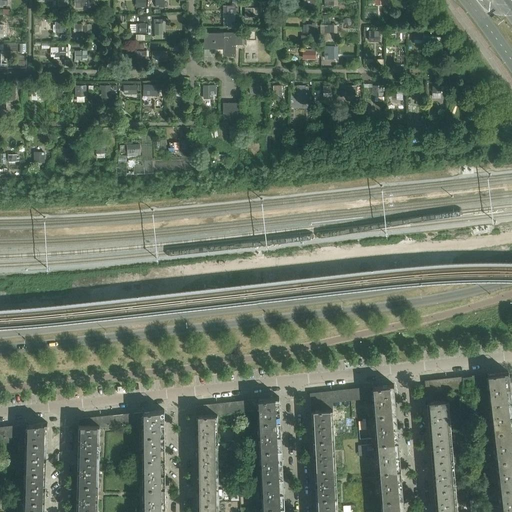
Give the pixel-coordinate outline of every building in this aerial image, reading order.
[(235,6),(226,6),(226,14),(235,14),(235,6)] [(409,9),(412,17),(417,15),(414,7),(409,9)] [(257,17),(257,8),(244,8),(244,17),(257,17)] [(67,33),(67,22),(56,22),(56,25),(54,25),(54,32),(56,32),(56,33),(67,33)] [(315,34),(315,25),(315,23),(311,23),(311,24),(306,24),(306,33),(315,34)] [(82,33),(82,24),(74,24),(74,33),(82,33)] [(325,25),(325,34),(333,34),(333,25),(325,25)] [(399,41),(399,31),(391,31),(391,41),(399,41)] [(422,40),(422,34),(425,34),(425,31),(414,31),(414,40),(422,40)] [(236,56),(236,44),(242,44),(242,37),(244,37),(244,32),(235,32),(235,33),(205,33),(205,49),(224,49),(224,56),(236,56)] [(315,59),(315,51),(315,48),(315,43),(310,43),(310,51),(302,51),(302,59),(315,59)] [(325,51),(325,59),(333,59),(333,51),(325,51)] [(164,52),(162,52),(155,52),(155,60),(160,60),(160,62),(164,62),(164,52)] [(86,97),(86,85),(76,86),(77,97),(86,97)] [(110,98),(110,86),(102,86),(102,98),(110,98)] [(136,94),(136,86),(123,86),(123,94),(136,94)] [(150,86),(150,92),(156,92),(156,94),(159,94),(159,86),(150,86)] [(182,94),(182,86),(174,86),(174,94),(182,94)] [(260,86),(258,86),(250,86),(250,94),(260,94),(260,86)] [(282,86),(273,86),(273,94),(282,94),(282,86)] [(297,86),(297,95),(306,95),(306,86),(297,86)] [(348,86),(348,95),(356,95),(356,86),(348,86)] [(383,98),(383,86),(373,86),(373,97),(383,98)] [(235,103),(227,103),(223,103),(223,122),(234,122),(234,125),(229,125),(229,139),(241,139),(241,103),(235,103)] [(180,151),(180,142),(171,142),(171,147),(169,147),(170,152),(180,151)] [(127,145),(128,156),(142,156),(141,144),(127,145)] [(64,156),(75,155),(75,147),(64,147),(64,156)] [(45,163),(45,151),(33,151),(33,163),(45,163)] [(508,372),(488,374),(489,384),(491,403),(511,401),(508,372)] [(488,374),(472,376),(473,386),(489,384),(488,374)] [(472,376),(462,377),(463,387),(463,389),(473,388),(473,386),(472,376)] [(462,377),(426,381),(427,391),(447,389),(463,387),(462,377)] [(394,384),(373,387),(374,397),(375,413),(396,412),(394,384)] [(373,387),(357,388),(358,398),(374,397),(373,387)] [(357,388),(340,390),(341,400),(358,398),(357,388)] [(447,389),(427,391),(427,401),(448,399),(447,389)] [(324,392),(325,402),(325,408),(333,408),(332,401),(341,400),(340,390),(324,392)] [(279,397),(258,399),(259,409),(259,421),(280,420),(279,397)] [(259,409),(258,399),(242,401),(243,411),(259,409)] [(448,399),(427,401),(428,413),(431,413),(431,417),(429,417),(430,430),(451,428),(448,399)] [(242,401),(225,403),(226,412),(243,411),(242,401)] [(511,402),(511,401),(491,403),(494,431),(511,429),(511,402)] [(225,403),(209,404),(209,414),(217,413),(226,412),(225,403)] [(209,404),(196,406),(197,414),(209,414),(209,404)] [(333,408),(325,408),(312,409),(312,422),(315,422),(315,426),(313,426),(313,438),(334,437),(333,408)] [(164,409),(143,412),(144,422),(144,435),(165,435),(164,409)] [(143,412),(127,413),(128,423),(144,422),(143,412)] [(396,412),(375,413),(377,442),(398,440),(396,412)] [(127,413),(110,415),(111,424),(128,423),(127,413)] [(199,431),(197,431),(197,443),(218,443),(217,413),(209,414),(197,414),(196,414),(197,427),(199,427),(199,431)] [(110,415),(89,418),(89,425),(100,425),(111,424),(110,415)] [(280,420),(259,421),(261,449),(282,448),(280,420)] [(26,425),(26,435),(25,441),(47,442),(47,422),(26,425)] [(81,441),(79,441),(78,453),(99,454),(100,425),(89,425),(79,424),(79,437),(81,437),(81,441)] [(26,435),(26,425),(10,426),(11,437),(26,435)] [(11,437),(10,426),(0,427),(0,437),(1,438),(1,443),(9,442),(9,437),(11,437)] [(451,428),(430,430),(431,442),(433,442),(434,446),(431,446),(432,459),(453,457),(451,428)] [(511,429),(494,431),(498,460),(511,458),(511,429)] [(165,435),(144,435),(144,458),(165,458),(165,435)] [(334,437),(313,438),(314,451),(316,451),(317,455),(314,455),(315,467),(336,466),(334,437)] [(398,440),(377,442),(380,470),(401,469),(398,440)] [(47,442),(25,441),(25,470),(46,471),(46,458),(44,458),(44,454),(46,454),(47,442)] [(200,460),(197,460),(197,473),(218,472),(218,443),(197,443),(197,456),(200,456),(200,460)] [(282,448),(261,449),(262,477),(283,476),(282,448)] [(80,470),(78,470),(78,482),(99,483),(99,454),(78,453),(78,466),(81,466),(80,470)] [(453,457),(432,459),(433,472),(436,471),(436,475),(434,476),(435,488),(455,486),(453,457)] [(165,458),(144,458),(144,487),(165,487),(165,458)] [(511,458),(498,460),(501,488),(511,486),(511,458)] [(318,484),(316,484),(316,496),(337,495),(336,466),(315,467),(315,480),(318,480),(318,484)] [(401,469),(380,470),(382,498),(403,497),(401,469)] [(46,471),(25,470),(24,500),(45,500),(46,487),(43,487),(43,483),(46,483),(46,471)] [(218,472),(197,473),(197,485),(200,485),(200,489),(197,489),(198,502),(219,501),(218,472)] [(283,476),(262,477),(263,506),(284,505),(283,476)] [(80,500),(77,500),(76,511),(97,511),(99,483),(78,482),(77,496),(80,496),(80,500)] [(457,511),(455,486),(435,488),(436,501),(438,500),(439,504),(436,505),(436,511),(457,511)] [(511,511),(511,486),(501,488),(503,511),(511,511)] [(165,511),(165,487),(144,487),(144,511),(165,511)] [(337,511),(337,495),(316,496),(317,510),(319,509),(319,511),(337,511)] [(404,511),(403,497),(382,498),(383,511),(404,511)] [(44,511),(45,500),(24,500),(23,511),(44,511)] [(218,511),(219,501),(198,502),(197,511),(218,511)]
